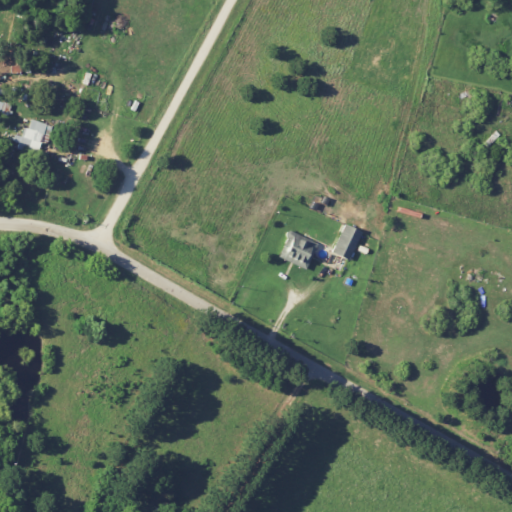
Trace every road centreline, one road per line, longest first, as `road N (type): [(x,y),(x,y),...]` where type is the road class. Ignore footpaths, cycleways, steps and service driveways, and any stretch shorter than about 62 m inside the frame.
road 1 (residential): [(511,478),(94,245),(0,217)]
road 2 (residential): [(94,245),(233,0)]
